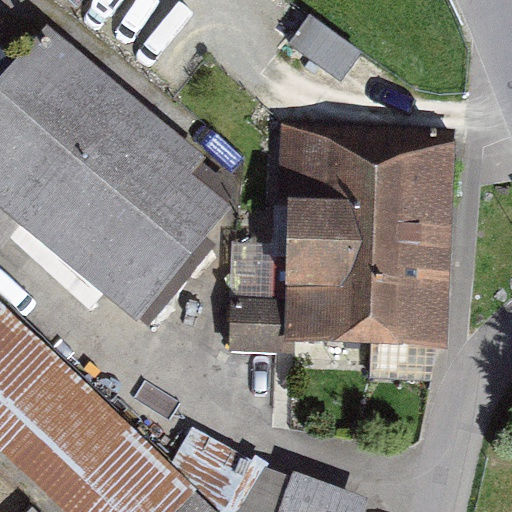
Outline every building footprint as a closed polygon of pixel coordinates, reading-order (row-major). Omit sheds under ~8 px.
[(360,59),(310,24),(286,57),(337,93),(360,59)] [(223,230),(203,176),(33,48),(0,91),(0,208),(107,289),(153,323),(223,230)] [(450,259),(453,147),(250,141),(248,222),(233,222),(232,262),(261,263),(270,263),(268,354),(448,359),(450,259)] [(257,363),(257,315),(218,314),(217,362),(257,363)] [(195,511),(0,328),(0,464),(53,511),(195,511)] [(344,511),(289,495),(283,511),(344,511)]
